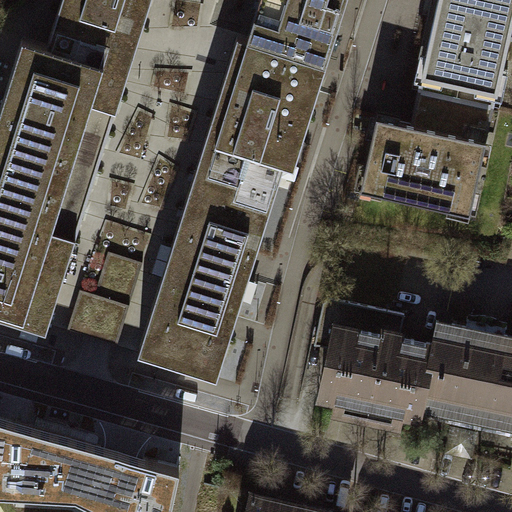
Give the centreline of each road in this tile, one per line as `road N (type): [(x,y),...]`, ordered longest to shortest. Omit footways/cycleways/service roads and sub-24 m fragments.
road 1 (residential): [(511,505),(0,366)]
road 2 (unknown): [(346,96),(494,125)]
